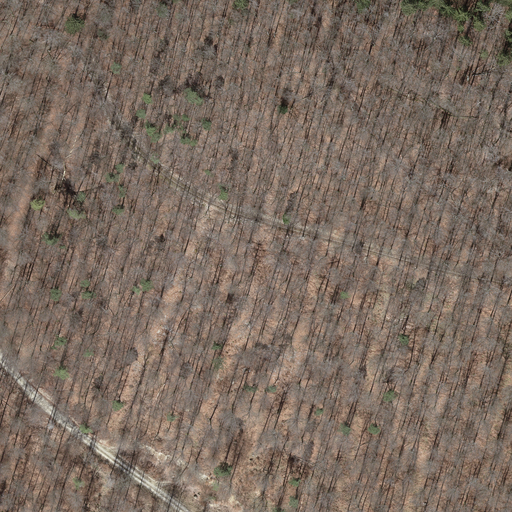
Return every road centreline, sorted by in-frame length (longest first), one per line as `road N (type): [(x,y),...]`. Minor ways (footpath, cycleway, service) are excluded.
road 1 (track): [(511,281),(263,222),(176,181),(121,127),(78,45),(40,48),(0,72)]
road 2 (track): [(511,250),(409,171),(362,114),(338,77),(317,0)]
road 3 (track): [(176,511),(44,407),(0,357)]
